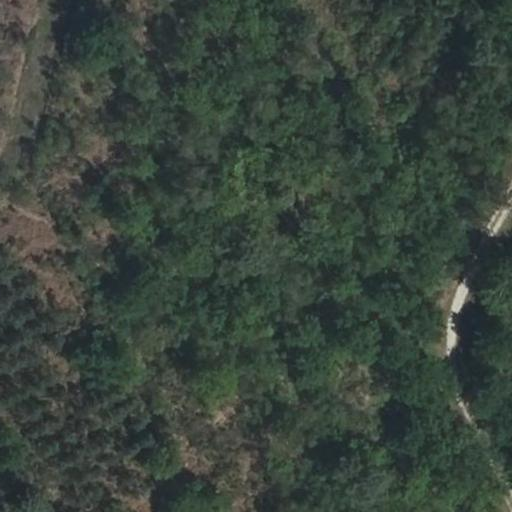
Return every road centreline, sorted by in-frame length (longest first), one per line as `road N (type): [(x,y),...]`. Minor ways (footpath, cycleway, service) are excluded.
road 1 (track): [(511,501),(474,432),(457,377),(456,334),(491,220),(511,186)]
road 2 (track): [(0,182),(60,0)]
